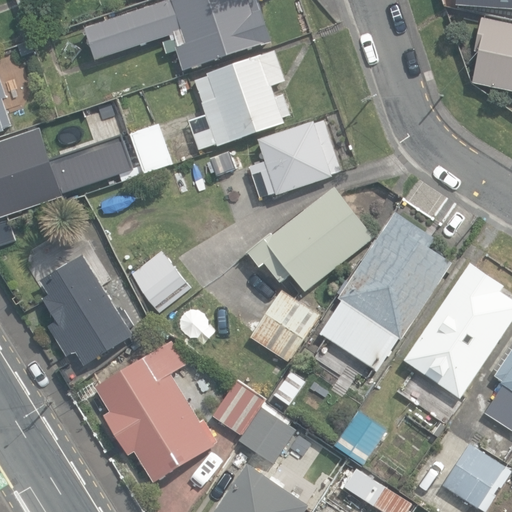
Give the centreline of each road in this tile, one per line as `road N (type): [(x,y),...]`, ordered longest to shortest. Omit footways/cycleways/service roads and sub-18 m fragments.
road 1 (residential): [(511,195),(432,137),(376,0)]
road 2 (tertiary): [(68,511),(0,403)]
